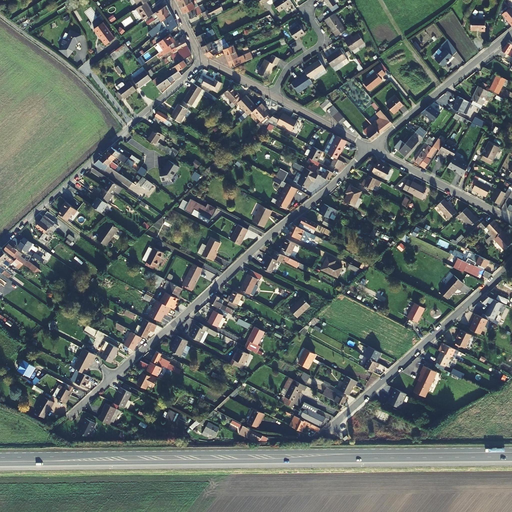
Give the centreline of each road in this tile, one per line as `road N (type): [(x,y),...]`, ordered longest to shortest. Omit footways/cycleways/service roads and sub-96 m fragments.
road 1 (primary): [(511,453),(0,459)]
road 2 (residential): [(72,415),(369,148)]
road 3 (residential): [(321,435),(511,263)]
road 4 (residential): [(163,95),(0,244)]
road 5 (residential): [(369,148),(511,31)]
road 6 (track): [(0,13),(77,71),(126,128)]
road 7 (residential): [(369,148),(511,220)]
